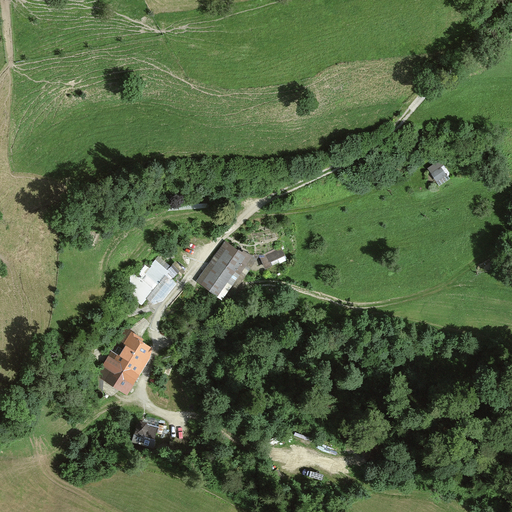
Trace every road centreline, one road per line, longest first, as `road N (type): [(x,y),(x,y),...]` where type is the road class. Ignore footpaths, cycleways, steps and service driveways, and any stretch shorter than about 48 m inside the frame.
road 1 (track): [(511,37),(438,83),(388,133),(238,223),(162,309),(142,391),(155,413),(192,419),(245,453),(419,479),(457,490),(487,511)]
road 2 (track): [(162,309),(129,314),(96,351),(82,425),(66,455),(72,462),(165,468),(256,511)]
road 3 (track): [(82,425),(53,450),(49,472),(118,511)]
